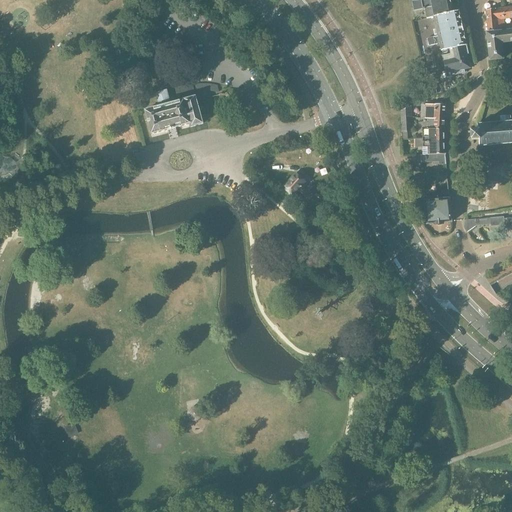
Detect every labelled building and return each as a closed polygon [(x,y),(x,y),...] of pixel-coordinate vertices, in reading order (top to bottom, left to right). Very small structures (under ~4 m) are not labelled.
[(415,0),(418,11),(424,9),(424,10),(425,10),(427,18),(433,17),(453,12),(451,2),(451,0),(415,0)] [(511,18),(511,6),(503,8),(505,19),(511,18)] [(486,11),(488,32),(506,30),(506,26),(504,26),(503,19),(505,19),(503,8),(486,11)] [(453,12),(433,17),(437,36),(428,38),(429,46),(439,43),(441,51),(449,49),(450,54),(442,56),(446,71),(460,67),(457,56),(468,54),(466,46),(463,31),(465,31),(465,30),(464,25),(464,24),(461,25),(459,11),(453,12)] [(511,29),(506,30),(488,32),(486,32),(490,60),(503,59),(502,43),(511,41),(511,29)] [(453,76),(465,73),(465,70),(470,68),(468,59),(469,59),(468,54),(457,56),(460,67),(446,71),(447,77),(453,75),(453,76)] [(195,97),(191,85),(166,91),(166,90),(155,93),(159,107),(145,110),(152,134),(189,124),(190,127),(202,124),(195,97)] [(436,87),(428,89),(430,95),(438,94),(436,87)] [(425,119),(428,119),(428,127),(445,127),(446,105),(443,105),(441,104),(440,105),(435,104),(435,105),(426,105),(425,119)] [(411,106),(401,110),(401,116),(406,116),(411,115),(411,106)] [(500,122),(477,124),(478,130),(472,131),(471,127),(470,127),(470,131),(468,131),(468,133),(471,133),(471,138),(468,138),(469,140),(471,140),(472,144),(474,144),(473,140),(479,139),(479,146),(511,142),(511,121),(510,115),(500,116),(500,122)] [(423,137),(423,139),(423,142),(445,142),(445,139),(445,127),(428,127),(427,130),(429,130),(429,137),(423,137)] [(415,147),(423,147),(429,147),(429,155),(432,155),(439,154),(445,154),(445,145),(445,142),(423,142),(423,139),(415,139),(415,147)] [(285,186),(293,194),(294,195),(298,190),(309,200),(312,196),(302,188),(306,183),(296,174),(285,186)] [(451,222),(449,199),(425,201),(427,225),(437,224),(441,224),(441,223),(451,222)] [(511,239),(511,218),(503,220),(503,217),(486,219),(486,220),(490,220),(491,226),(504,225),(505,230),(501,231),(502,238),(506,237),(506,240),(511,239)] [(464,228),(467,233),(475,226),(475,220),(465,220),(464,228)] [(202,416),(202,414),(202,413),(201,412),(201,411),(200,410),(199,409),(198,408),(197,408),(196,408),(195,407),(194,407),(193,408),(192,408),(191,408),(190,409),(189,410),(188,411),(188,412),(188,413),(187,414),(188,416),(188,417),(188,418),(189,419),(190,420),(191,421),(192,421),(193,421),(194,422),(195,422),(196,421),(197,421),(198,421),(199,420),(200,419),(201,418),(201,417),(202,416)]
